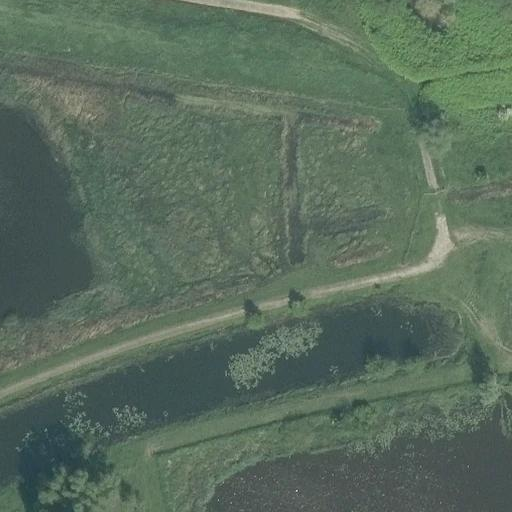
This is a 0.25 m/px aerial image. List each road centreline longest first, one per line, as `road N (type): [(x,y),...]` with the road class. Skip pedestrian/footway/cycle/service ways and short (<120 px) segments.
road 1 (track): [(434,195),(442,247),(436,262),(416,273),(219,319),(0,396)]
road 2 (track): [(434,195),(406,78),(293,15),(201,0)]
